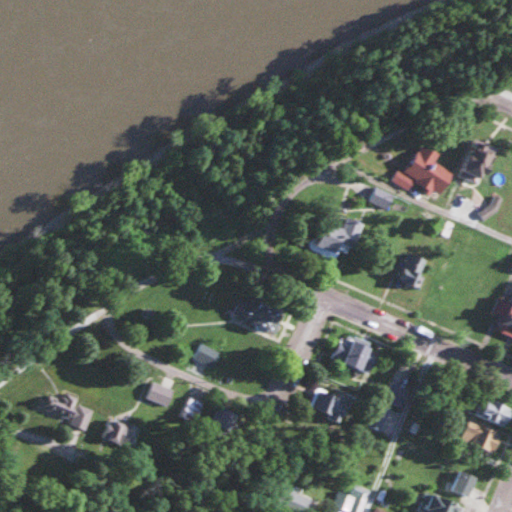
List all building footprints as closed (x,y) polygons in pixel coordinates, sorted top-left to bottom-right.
[(495,147),(473,138),(457,175),(479,184),(495,147)] [(434,162),(440,152),(423,142),(403,176),(437,196),(451,173),(434,162)] [(360,223),(344,216),(340,225),(327,219),(313,250),(331,258),(335,248),(347,253),(360,223)] [(396,282),(420,289),(429,259),(404,252),(396,282)] [(495,330),(511,336),(511,288),(495,330)] [(240,295),(232,315),(274,332),(282,313),(240,295)] [(331,356),(368,373),(376,356),(366,352),(371,344),(343,331),(331,356)] [(402,406),(410,388),(392,379),(384,398),(402,406)] [(146,396),(170,408),(178,392),(153,380),(146,396)] [(349,396),(331,390),(322,415),(340,421),(349,396)] [(46,391),(38,409),(82,429),(93,406),(62,392),(60,397),(46,391)] [(202,404),(190,395),(177,412),(190,421),(202,404)] [(505,426),(511,409),(511,407),(482,396),(475,414),(505,426)] [(391,406),(372,399),(363,423),(382,430),(391,406)] [(239,419),(222,405),(209,421),(226,435),(239,419)] [(135,431),(110,417),(99,436),(124,450),(135,431)] [(499,435),(469,419),(460,437),(490,452),(499,435)] [(451,489),(469,497),(478,477),(460,469),(451,489)] [(351,492),(333,492),(333,511),(365,511),(365,485),(351,485),(351,492)]
